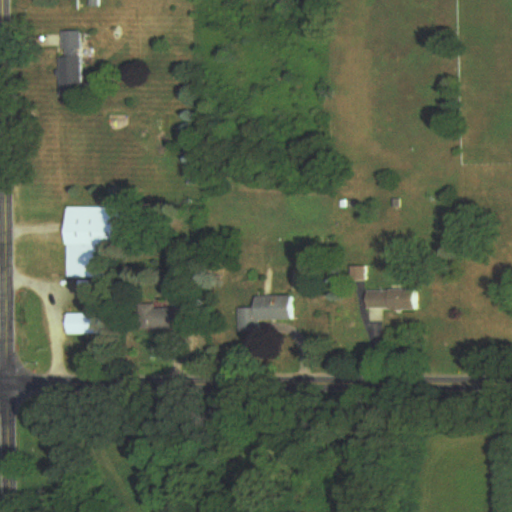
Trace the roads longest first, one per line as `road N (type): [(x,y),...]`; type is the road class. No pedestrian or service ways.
road 1 (tertiary): [(10,511),(2,0)]
road 2 (tertiary): [(511,384),(0,384)]
